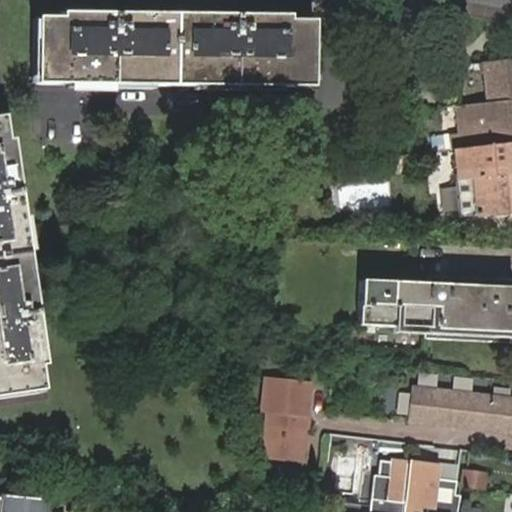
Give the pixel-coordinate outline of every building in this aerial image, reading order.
[(41,21),(40,91),(70,90),(70,85),(152,85),(153,91),(198,91),(197,84),(283,84),(283,92),(308,91),(307,22),(258,21),(259,15),(209,15),(209,22),(137,21),(137,15),(88,15),(88,21),(41,21)] [(487,106),(511,103),(511,62),(482,66),(487,106)] [(441,77),(436,111),(457,110),(460,109),(463,80),(441,77)] [(460,151),(511,147),(511,103),(487,106),(460,109),(457,110),(460,151)] [(434,144),(434,154),(451,153),(453,152),(454,143),(434,144)] [(511,213),(511,147),(460,151),(453,152),(451,153),(458,220),(511,213)] [(408,156),(360,160),(362,175),(408,172),(408,156)] [(0,397),(34,393),(27,343),(35,343),(27,293),(20,294),(10,226),(17,225),(9,174),(2,175),(0,160),(0,397)] [(259,206),(260,193),(248,192),(247,205),(259,206)] [(357,280),(356,325),(362,325),(511,333),(511,280),(427,276),(426,283),(357,280)] [(511,343),(511,333),(421,329),(421,338),(511,343)] [(297,416),(304,417),(308,384),(263,379),(259,411),(265,412),(260,455),(299,460),(303,422),(296,421),(297,416)] [(470,379),(469,391),(480,392),(481,381),(470,379)] [(511,402),(413,393),(410,425),(511,437),(511,402)] [(402,458),(439,464),(441,452),(405,446),(402,458)] [(368,474),(362,511),(399,511),(401,504),(425,506),(424,511),(445,511),(449,482),(430,480),(431,466),(376,458),(374,475),(368,474)] [(463,470),(461,490),(488,493),(490,472),(463,470)] [(0,501),(0,511),(50,511),(51,504),(0,501)]
